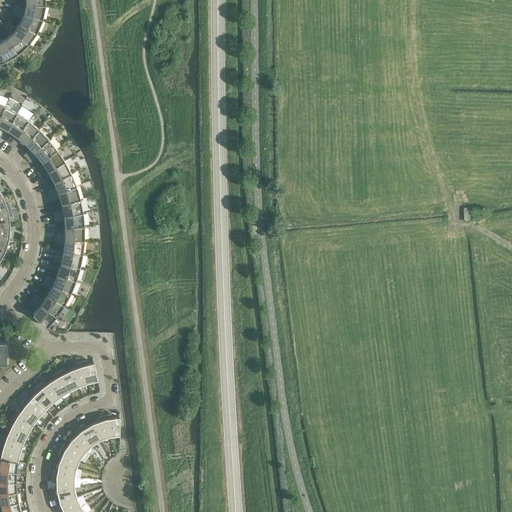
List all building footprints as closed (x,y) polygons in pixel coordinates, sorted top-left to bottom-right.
[(14,5),(12,9),(42,19),(45,5),(26,2),(24,8),(14,5)] [(42,19),(12,9),(11,13),(22,16),(19,22),(36,32),(42,19)] [(7,19),(5,23),(28,44),(36,32),(19,22),(16,27),(7,19)] [(28,44),(5,23),(2,26),(10,33),(6,37),(17,53),(28,44)] [(0,39),(0,49),(5,61),(17,53),(6,37),(0,40),(0,39)] [(5,105),(0,115),(0,126),(1,125),(7,128),(17,112),(5,105)] [(17,112),(7,128),(12,132),(7,140),(11,143),(28,120),(17,112)] [(28,120),(11,143),(14,146),(20,138),(26,142),(39,128),(28,120)] [(39,128),(26,142),(31,147),(24,154),(27,157),(49,138),(39,128)] [(49,138),(27,157),(30,161),(37,155),(42,160),(57,149),(49,138)] [(37,171),(40,175),(65,161),(57,149),(42,160),(45,166),(37,171)] [(76,156),(81,166),(86,164),(82,153),(76,156)] [(65,161),(40,175),(42,179),(51,174),(54,180),(71,172),(65,161)] [(47,190),(49,195),(76,185),(71,172),(54,180),(56,187),(47,190)] [(76,185),(49,195),(50,199),(59,196),(61,203),(80,199),(76,185)] [(3,197),(0,198),(0,211),(8,209),(12,208),(10,204),(6,205),(6,203),(3,197)] [(53,211),(54,216),(83,212),(80,199),(61,203),(63,210),(53,211)] [(8,209),(0,211),(0,223),(10,223),(9,216),(8,214),(13,213),(12,208),(8,209)] [(83,212),(54,216),(55,221),(64,219),(65,226),(84,226),(83,212)] [(0,223),(0,234),(9,236),(12,237),(13,232),(9,232),(9,230),(10,223),(0,223)] [(55,232),(55,237),(84,240),(84,226),(65,226),(65,233),(55,232)] [(0,234),(0,247),(5,249),(9,236),(0,234)] [(84,240),(55,237),(54,242),(64,243),(63,250),(82,253),(84,240)] [(53,254),(51,259),(80,267),(82,253),(63,250),(62,257),(53,254)] [(80,267),(51,259),(50,264),(59,266),(57,273),(76,280),(80,267)] [(46,275),(44,279),(70,292),(76,280),(57,273),(55,279),(46,275)] [(70,292),(44,279),(42,283),(50,288),(47,294),(64,304),(70,292)] [(36,294),(33,298),(56,316),(64,304),(47,294),(43,300),(36,294)] [(37,307),(33,313),(47,327),(56,316),(33,298),(30,302),(37,307)] [(87,382),(97,380),(94,362),(86,364),(85,360),(81,361),(87,382)] [(81,361),(76,363),(78,366),(71,369),(78,386),(87,382),(81,361)] [(71,369),(66,371),(64,372),(62,369),(58,371),(69,390),(78,386),(71,369)] [(58,371),(54,373),(57,376),(50,380),(60,395),(69,390),(58,371)] [(42,382),(38,385),(52,401),(60,395),(50,380),(44,385),(42,382)] [(38,385),(35,387),(38,390),(32,396),(45,408),(52,401),(38,385)] [(45,408),(32,396),(27,401),(24,399),(21,402),(38,415),(45,408)] [(21,402),(19,405),(22,408),(17,414),(32,424),(38,416),(38,415),(21,402)] [(8,423),(27,433),(32,424),(17,414),(13,421),(10,419),(8,423)] [(109,414),(104,415),(109,436),(119,434),(119,416),(109,418),(109,414)] [(104,415),(100,416),(101,420),(92,423),(100,439),(109,436),(104,415)] [(8,423),(6,426),(10,428),(6,435),(23,442),(27,433),(8,423)] [(85,427),(82,424),(79,427),(81,430),(92,444),(100,439),(92,423),(85,427)] [(92,444),(81,430),(79,427),(75,430),(78,433),(71,439),(85,451),(92,444)] [(4,442),(0,441),(0,445),(20,451),(23,442),(6,435),(4,442)] [(71,439),(66,446),(63,444),(60,448),(79,459),(85,451),(71,439)] [(0,445),(0,449),(2,450),(0,457),(18,461),(20,451),(0,445)] [(60,448),(58,452),(62,454),(58,462),(76,468),(79,459),(60,448)] [(0,469),(16,471),(18,461),(0,457),(0,469)] [(53,471),(52,475),(79,477),(80,469),(76,468),(58,462),(56,471),(53,471)] [(0,469),(0,481),(16,481),(16,471),(0,469)] [(52,475),(52,480),(56,480),(56,482),(56,489),(74,487),(79,487),(79,477),(52,475)] [(0,481),(0,492),(16,491),(16,481),(0,481)] [(54,499),(49,500),(51,505),(56,504),(76,497),(74,487),(56,489),(58,496),(58,498),(54,499)] [(0,492),(0,501),(1,504),(18,501),(16,491),(0,492)] [(76,497),(56,504),(58,508),(61,507),(62,509),(63,511),(69,511),(81,505),(86,502),(82,494),(76,497)] [(18,501),(1,504),(2,511),(0,511),(15,511),(21,511),(18,501)] [(81,505),(69,511),(87,511),(91,509),(86,502),(81,505)]
